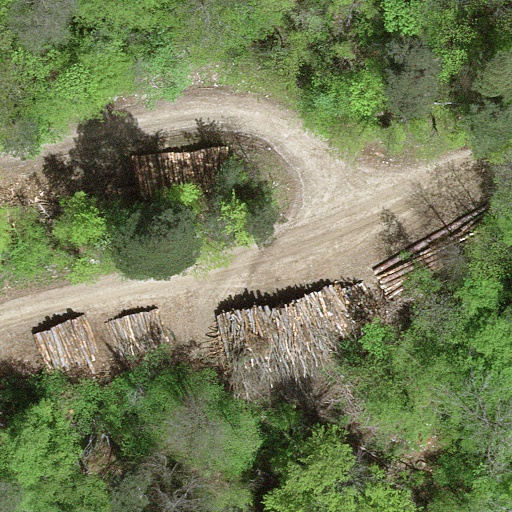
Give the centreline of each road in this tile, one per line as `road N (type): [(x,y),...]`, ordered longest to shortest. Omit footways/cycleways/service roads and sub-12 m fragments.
road 1 (track): [(0,327),(262,263),(305,241),(328,218),(332,185),(325,155),(291,123),(240,109),(172,115),(0,156)]
road 2 (track): [(511,152),(328,218)]
